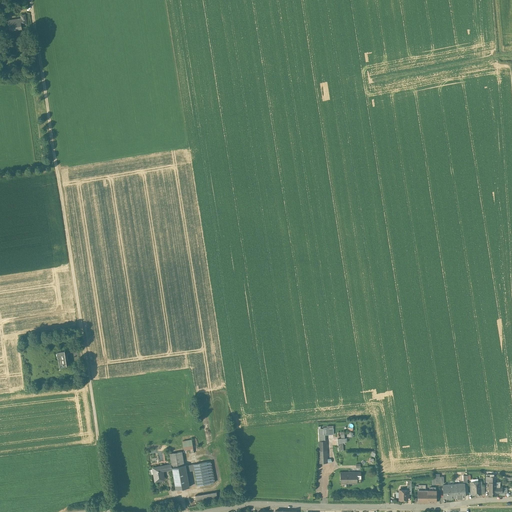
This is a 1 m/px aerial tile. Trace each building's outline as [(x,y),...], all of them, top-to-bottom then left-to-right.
[(28,23),(27,13),(22,14),(22,17),(9,18),(10,30),(24,29),(24,24),(28,23)] [(67,351),(59,352),(61,368),(69,367),(68,361),(70,361),(70,354),(68,354),(67,351)] [(192,440),(183,441),(184,450),(193,448),(192,440)] [(327,441),(319,441),(319,451),(327,451),(327,441)] [(182,451),(170,454),(172,464),(172,468),(184,465),(182,451)] [(211,461),(193,464),(194,470),(197,486),(214,483),(211,461)] [(172,464),(153,468),(153,470),(155,482),(165,480),(163,472),(163,471),(172,469),(172,468),(172,464)] [(184,465),(172,468),(172,469),(176,489),(190,487),(187,471),(186,465),(184,465)] [(357,472),(346,472),(346,473),(340,473),(340,482),(350,482),(350,483),(357,483),(357,472)] [(496,476),(486,476),(486,482),(489,482),(488,488),(496,488),(496,476)] [(453,484),(443,485),(443,498),(450,498),(450,496),(454,496),(453,484)] [(464,484),(453,484),(454,496),(454,497),(455,497),(455,496),(458,495),(458,497),(465,497),(464,484)] [(407,490),(399,490),(399,500),(407,500),(407,494),(407,490)] [(428,491),(418,491),(418,502),(428,502),(428,491)] [(217,492),(199,495),(200,501),(217,498),(217,492)]
